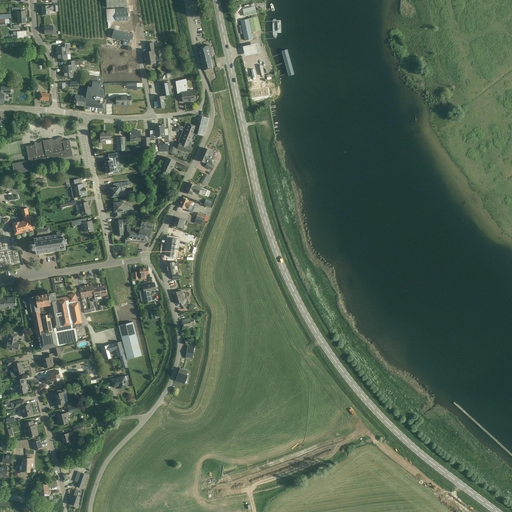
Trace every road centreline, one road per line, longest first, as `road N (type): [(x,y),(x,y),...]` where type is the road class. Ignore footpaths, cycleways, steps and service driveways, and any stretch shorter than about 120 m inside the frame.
road 1 (secondary): [(497,511),(391,427),(306,316),(261,205),(215,0)]
road 2 (residential): [(88,511),(109,455),(144,420),(174,371),(179,348),(166,287)]
road 3 (residential): [(65,511),(27,343)]
road 4 (residential): [(167,222),(211,128),(202,79)]
road 5 (residential): [(112,263),(88,115)]
road 6 (unclassified): [(88,115),(194,111),(203,100),(202,79)]
